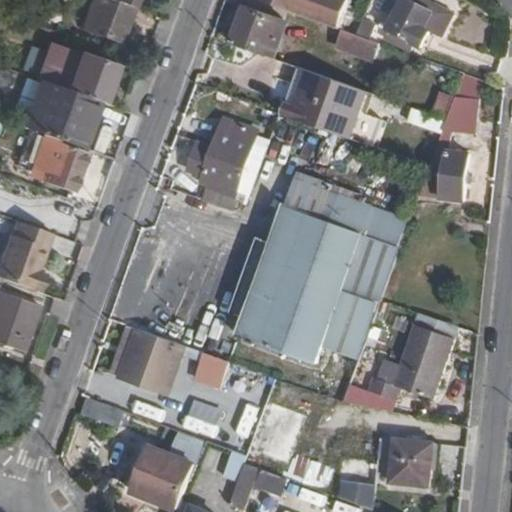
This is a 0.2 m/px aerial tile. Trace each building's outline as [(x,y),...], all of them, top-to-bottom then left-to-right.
[(119,39),(131,5),(117,0),(90,0),(81,25),(119,39)] [(266,0),(265,2),(340,29),(348,4),(339,0),(266,0)] [(421,7),(424,1),(422,0),(404,0),(388,31),(422,49),(432,32),(444,38),(452,22),(421,7)] [(455,15),(424,1),(421,7),(452,22),(455,15)] [(244,7),(230,43),(274,60),(287,24),(244,7)] [(343,30),(339,51),(379,59),(383,39),(343,30)] [(97,99),(101,101),(114,64),(80,50),(76,52),(50,42),(36,78),(41,79),(97,99)] [(452,69),(427,61),(412,99),(438,107),(452,69)] [(281,62),(275,79),(285,83),(291,66),(281,62)] [(275,79),(265,107),(319,127),(334,81),(291,66),(285,83),(275,79)] [(483,90),(482,76),(464,77),(465,92),(483,90)] [(23,126),(45,134),(79,147),(97,99),(41,79),(23,126)] [(378,97),(356,89),(350,106),(372,113),(378,97)] [(477,99),(456,96),(446,123),(443,130),(474,134),(477,99)] [(426,145),(431,131),(389,115),(381,137),(423,152),(426,145)] [(443,130),(446,123),(436,118),(431,131),(426,145),(437,149),(443,130)] [(231,201),(255,132),(225,121),(214,150),(203,146),(193,172),(204,177),(201,186),(208,188),(206,192),(231,201)] [(71,189),(85,149),(79,147),(45,134),(38,154),(49,158),(42,178),(71,189)] [(435,152),(430,168),(445,170),(442,200),(463,202),(468,156),(435,152)] [(237,334),(314,364),(328,326),(362,338),(374,303),(341,289),(361,234),(284,205),(272,243),(258,238),(230,311),(244,317),(237,334)] [(46,245),(51,230),(15,218),(0,259),(0,275),(36,289),(43,271),(35,268),(44,244),(46,245)] [(0,290),(39,303),(43,292),(36,289),(0,275),(0,290)] [(0,342),(22,349),(39,303),(0,290),(0,342)] [(370,392),(396,403),(402,390),(433,400),(455,339),(414,325),(391,385),(376,379),(370,392)] [(223,390),(233,361),(207,351),(197,380),(223,390)] [(127,409),(136,412),(170,426),(188,380),(144,364),(127,409)] [(277,382),(272,405),(298,410),(303,387),(277,382)] [(125,408),(91,395),(85,411),(120,423),(122,418),(125,408)] [(371,428),(377,412),(336,399),(331,416),(371,428)] [(125,408),(122,418),(132,422),(136,412),(127,409),(125,408)] [(196,412),(191,424),(221,435),(225,423),(196,412)] [(390,484),(428,489),(432,446),(395,442),(390,484)] [(149,494),(180,506),(192,479),(199,464),(152,445),(134,490),(147,496),(149,494)] [(244,463),(247,454),(236,450),(233,459),(244,463)] [(228,504),(246,511),(254,511),(258,500),(248,496),(252,480),(239,476),(228,504)] [(345,478),(341,500),(375,506),(379,485),(345,478)] [(192,479),(180,506),(192,510),(191,511),(217,511),(225,493),(192,479)] [(304,486),(299,496),(324,507),(328,496),(304,486)] [(341,498),(335,510),(340,511),(359,511),(362,508),(341,498)]
